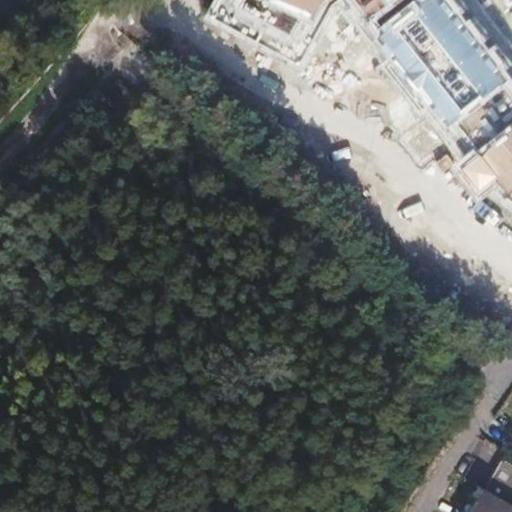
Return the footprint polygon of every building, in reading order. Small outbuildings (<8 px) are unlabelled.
[(356,0),(371,16),(392,0),(227,0),(218,16),(305,61),(336,0),(356,0)] [(392,0),(371,16),(455,125),(467,115),(511,81),(511,80),(511,65),(461,0),(392,0)] [(511,182),(511,81),(467,115),(511,182)] [(484,487),(489,490),(511,503),(511,453),(506,450),(484,487)] [(460,488),(482,501),(489,490),(484,487),(466,477),(460,488)] [(511,511),(511,503),(489,490),(482,501),(476,511),(511,511)]
